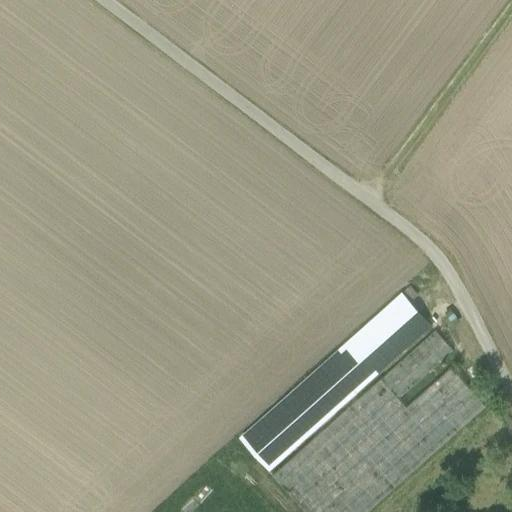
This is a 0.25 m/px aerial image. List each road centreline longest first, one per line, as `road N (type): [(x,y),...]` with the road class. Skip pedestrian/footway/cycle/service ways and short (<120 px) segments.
road 1 (track): [(109,0),(438,248),(511,391)]
road 2 (track): [(366,194),(511,0)]
